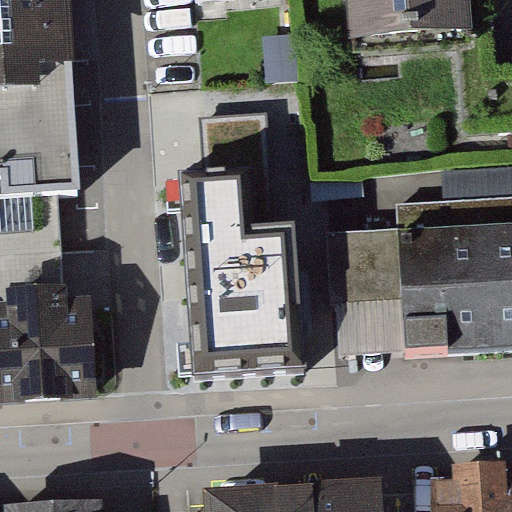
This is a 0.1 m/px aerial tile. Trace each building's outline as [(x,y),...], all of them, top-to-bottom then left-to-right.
[(63,0),(0,0),(0,210),(79,204),(63,0)] [(469,0),(344,0),(349,52),(473,42),(469,0)] [(180,173),(197,381),(300,373),(295,306),(303,305),(297,222),(275,224),(266,114),(249,115),(200,119),(205,171),(180,173)] [(511,228),(327,240),(335,368),(511,356),(511,228)] [(0,299),(0,413),(96,409),(90,295),(0,299)] [(451,490),(431,491),(432,511),(511,511),(511,481),(502,482),(502,469),(451,472),(451,490)] [(381,511),(379,485),(202,497),(202,511),(381,511)]
